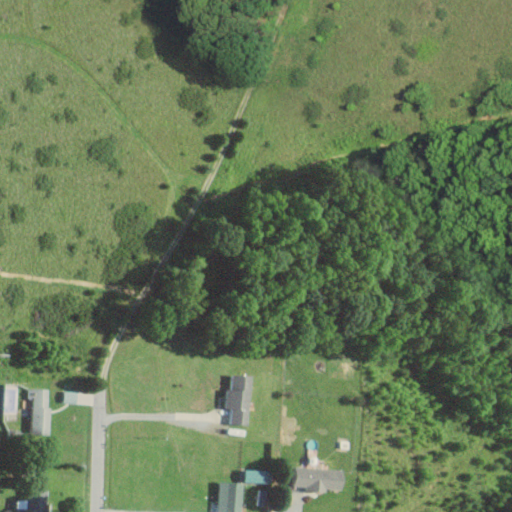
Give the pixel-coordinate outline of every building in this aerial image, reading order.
[(243,424),(245,375),(225,374),(224,388),(221,388),(220,408),(226,408),(225,424),(243,424)] [(44,434),(45,388),(27,388),(26,434),(44,434)] [(58,402),(73,402),(73,391),(58,391),(58,402)] [(300,490),(335,491),(336,469),(288,467),(287,486),(301,487),(300,490)] [(263,483),(263,470),(238,470),(237,482),(263,483)] [(236,511),(237,483),(213,482),(212,511),(236,511)] [(40,511),(41,491),(20,490),(20,500),(10,500),(9,511),(40,511)]
